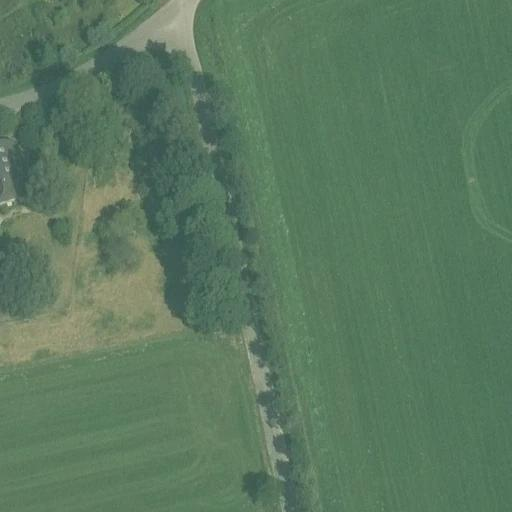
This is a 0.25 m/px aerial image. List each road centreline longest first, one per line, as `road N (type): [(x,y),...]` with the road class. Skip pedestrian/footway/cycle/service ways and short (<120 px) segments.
road 1 (unclassified): [(288,511),(180,4)]
road 2 (unclassified): [(0,106),(65,83),(180,4)]
